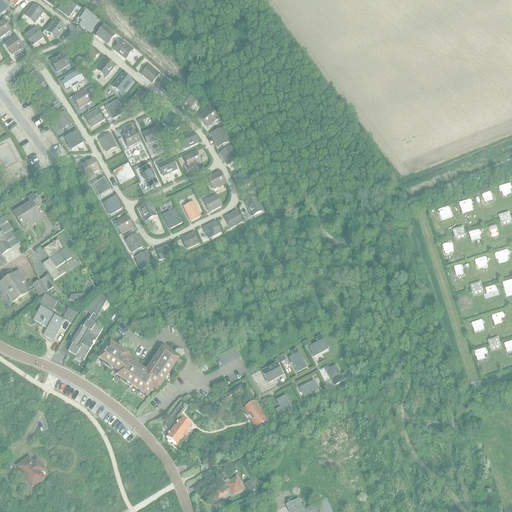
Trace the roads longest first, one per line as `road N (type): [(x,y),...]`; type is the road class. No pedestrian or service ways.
road 1 (unknown): [(241,0),(270,40),(334,175),(398,273),(437,359),(457,485),(479,511)]
road 2 (unclassified): [(188,511),(164,454),(135,422),(75,379),(0,346)]
